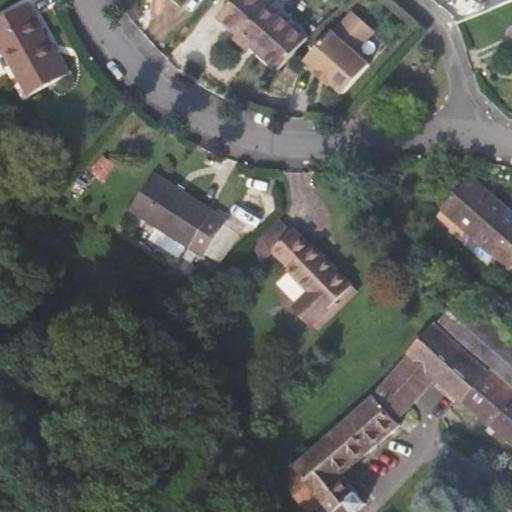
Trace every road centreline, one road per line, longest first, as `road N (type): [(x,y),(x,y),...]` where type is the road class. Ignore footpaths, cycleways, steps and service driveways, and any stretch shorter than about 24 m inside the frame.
road 1 (residential): [(463,133),(331,142),(219,127),(142,80),(89,0)]
road 2 (residential): [(407,0),(446,43),(463,133)]
